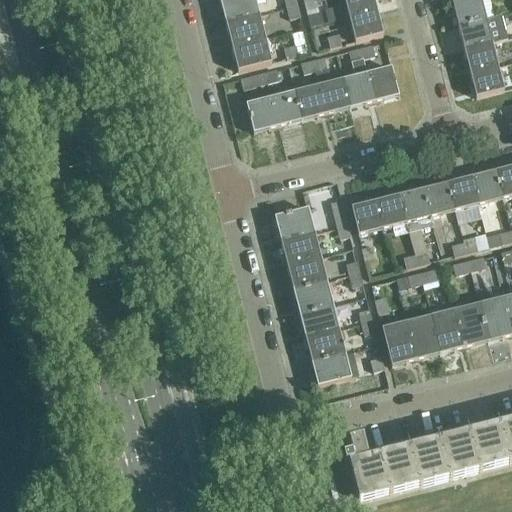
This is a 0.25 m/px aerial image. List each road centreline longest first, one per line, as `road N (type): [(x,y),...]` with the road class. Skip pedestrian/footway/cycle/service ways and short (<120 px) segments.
road 1 (secondary): [(188,511),(54,0)]
road 2 (secondary): [(17,0),(150,511)]
road 3 (residential): [(289,423),(227,191)]
road 4 (residential): [(289,423),(307,431),(511,379)]
road 5 (residential): [(227,191),(446,134)]
road 6 (residential): [(227,191),(179,0)]
road 7 (residential): [(446,134),(412,0)]
